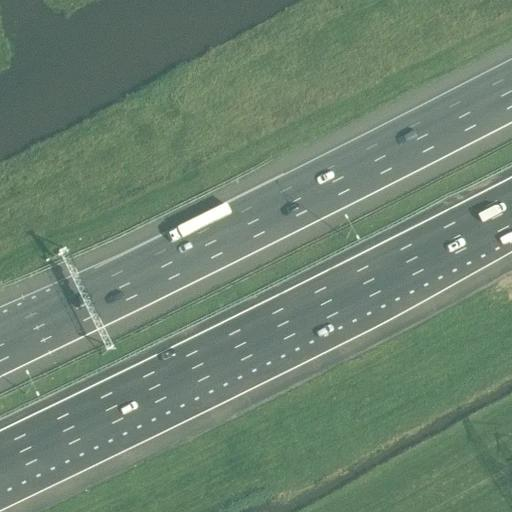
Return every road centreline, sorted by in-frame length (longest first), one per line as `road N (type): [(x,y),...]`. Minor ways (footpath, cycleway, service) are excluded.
road 1 (motorway): [(511,91),(0,346)]
road 2 (motorway): [(0,462),(511,209)]
